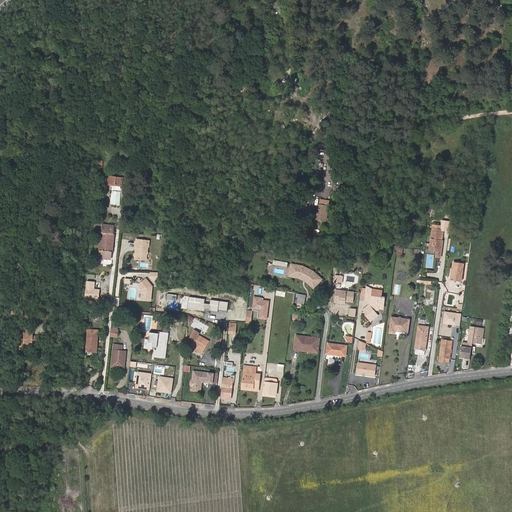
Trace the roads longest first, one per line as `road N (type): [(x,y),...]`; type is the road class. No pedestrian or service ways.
road 1 (unclassified): [(0,392),(269,412),(511,370)]
road 2 (track): [(330,146),(146,133),(0,160)]
road 3 (track): [(330,146),(377,146),(511,110)]
road 4 (unknown): [(319,405),(333,281)]
